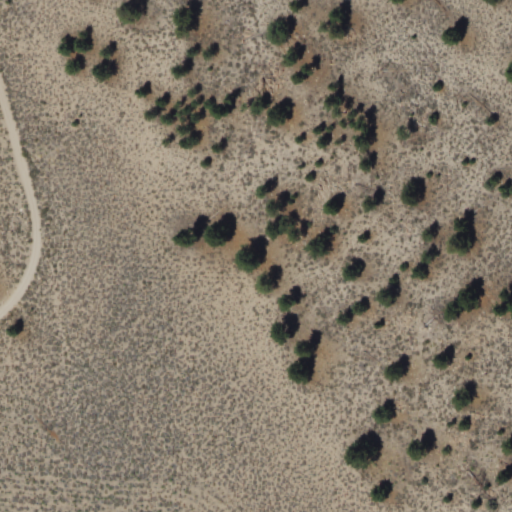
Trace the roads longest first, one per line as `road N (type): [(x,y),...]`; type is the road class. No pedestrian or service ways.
road 1 (track): [(103,511),(38,219)]
road 2 (residential): [(0,82),(40,247),(36,271),(0,322)]
